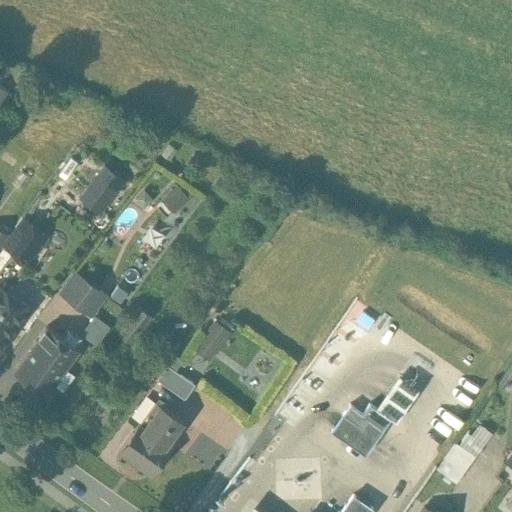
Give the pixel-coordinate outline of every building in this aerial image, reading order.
[(0,103),(9,93),(0,86),(0,103)] [(98,176),(82,198),(98,211),(114,189),(98,176)] [(188,199),(177,187),(162,201),(173,213),(188,199)] [(46,235),(24,219),(6,244),(28,260),(46,235)] [(99,290),(80,283),(76,295),(95,304),(99,290)] [(0,285),(0,345),(29,306),(0,285)] [(95,304),(76,295),(61,314),(75,324),(76,322),(82,326),(95,304)] [(139,308),(119,333),(130,341),(150,317),(139,308)] [(97,344),(110,324),(94,313),(81,333),(97,344)] [(228,332),(215,322),(206,335),(218,345),(228,332)] [(79,350),(47,325),(34,343),(51,356),(57,349),(72,360),(79,350)] [(51,356),(34,343),(14,370),(45,394),(72,360),(57,349),(51,356)] [(182,360),(175,355),(167,365),(174,370),(182,360)] [(174,370),(167,365),(156,379),(184,399),(194,384),(174,370)] [(183,420),(160,404),(143,426),(166,442),(183,420)] [(367,418),(361,427),(342,414),(330,430),(363,454),(381,428),(367,418)] [(143,426),(139,422),(119,450),(151,473),(171,445),(166,442),(143,426)] [(481,448),(463,435),(457,443),(475,456),(481,448)] [(457,443),(456,442),(450,451),(469,465),(475,456),(457,443)] [(469,465),(450,451),(443,460),(462,474),(469,465)] [(462,474),(443,460),(437,469),(456,483),(462,474)] [(352,493),(338,511),(369,511),(372,507),(352,493)] [(275,511),(253,496),(241,511),(275,511)]
